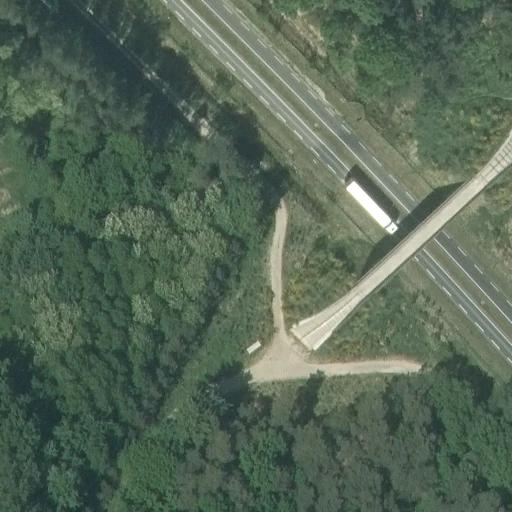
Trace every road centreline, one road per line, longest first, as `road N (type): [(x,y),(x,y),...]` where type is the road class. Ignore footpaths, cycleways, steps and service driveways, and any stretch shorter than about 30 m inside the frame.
road 1 (primary): [(171,0),(511,354)]
road 2 (track): [(276,358),(268,271),(274,201),(76,0)]
road 3 (primary): [(511,316),(208,0)]
road 4 (track): [(511,454),(431,374),(311,368),(276,358)]
road 5 (track): [(118,511),(167,424),(203,393),(276,358)]
